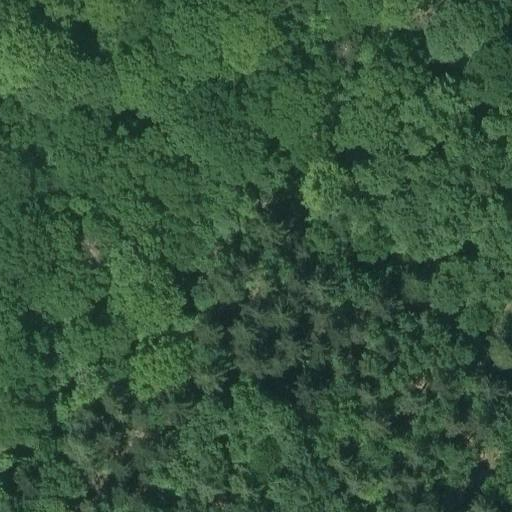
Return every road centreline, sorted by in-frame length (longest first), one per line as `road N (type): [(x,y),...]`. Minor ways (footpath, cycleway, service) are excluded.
road 1 (track): [(511,54),(375,126),(270,208),(73,377),(0,458)]
road 2 (unknown): [(3,0),(73,18),(147,120),(270,208)]
road 3 (unknown): [(511,399),(492,388),(473,359),(270,208)]
